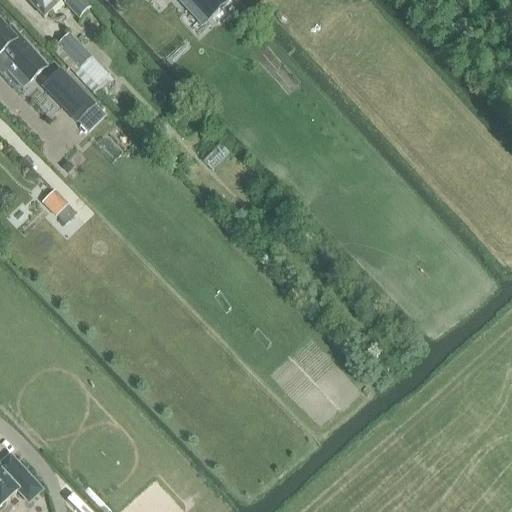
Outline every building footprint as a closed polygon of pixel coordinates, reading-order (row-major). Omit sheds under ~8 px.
[(26,0),(45,20),(64,1),(67,4),(66,5),(80,20),(91,10),(81,0),(26,0)] [(117,0),(125,8),(134,0),(117,0)] [(192,0),(212,20),(230,3),(233,0),(192,0)] [(0,75),(1,77),(6,72),(12,67),(23,78),(28,85),(46,69),(11,30),(6,34),(3,30),(0,26),(0,75)] [(69,36),(56,48),(79,72),(92,60),(69,36)] [(60,74),(42,91),(77,127),(94,109),(60,74)] [(56,192),(42,205),(51,214),(56,220),(58,218),(66,227),(77,217),(69,208),(70,207),(58,193),(56,192)] [(0,469),(0,511),(1,511),(5,509),(5,505),(18,493),(29,505),(42,493),(16,464),(5,475),(0,469)]
